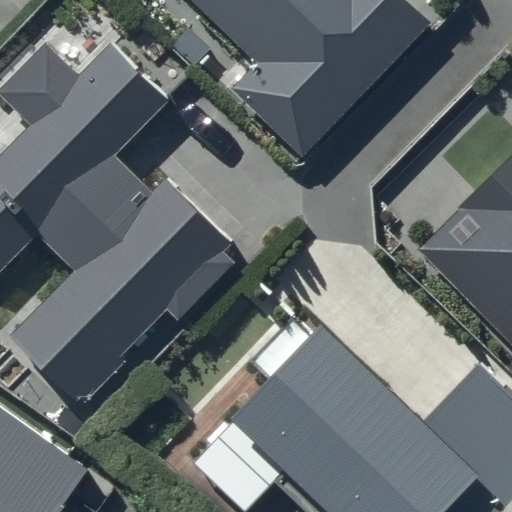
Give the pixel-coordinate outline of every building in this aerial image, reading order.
[(192,0),(258,61),(230,90),(300,158),(430,23),(406,0),(192,0)] [(0,96),(26,125),(0,151),(0,273),(37,235),(73,272),(11,335),(77,407),(168,312),(179,321),(235,262),(224,251),(234,242),(166,176),(151,191),(114,155),(168,100),(111,44),(79,75),(44,42),(0,84),(0,96)] [(511,154),(415,249),(511,348),(511,154)] [(257,371),(222,407),(329,511),(423,511),(432,504),(440,511),(501,511),(511,501),(511,406),(468,364),(417,417),(313,316),(295,333),(283,322),(246,360),(257,371)] [(0,407),(0,511),(60,511),(90,471),(0,407)]
